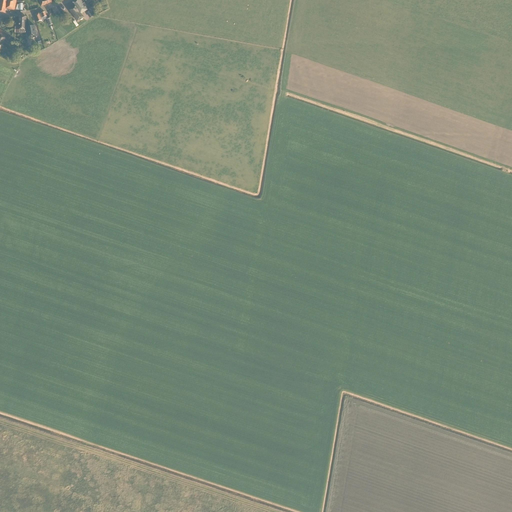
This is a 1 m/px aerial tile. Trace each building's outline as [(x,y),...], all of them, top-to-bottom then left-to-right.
[(15,10),(17,0),(16,0),(1,0),(0,5),(0,11),(5,13),(6,8),(15,10)] [(81,14),(88,9),(86,6),(87,6),(84,3),(81,0),(79,0),(78,0),(76,0),(73,3),(76,6),(70,10),(78,22),(84,17),(81,14)] [(37,22),(42,20),(41,18),(43,17),(44,19),(47,18),(45,12),(41,13),(42,13),(39,14),(39,13),(35,15),(37,22)] [(26,33),(26,17),(19,16),(19,27),(15,27),(15,32),(26,33)] [(27,38),(37,37),(35,26),(27,27),(28,33),(26,33),(27,38)] [(0,49),(2,45),(2,44),(4,40),(5,39),(9,40),(8,41),(11,43),(12,39),(10,38),(11,36),(0,29),(0,49)]
